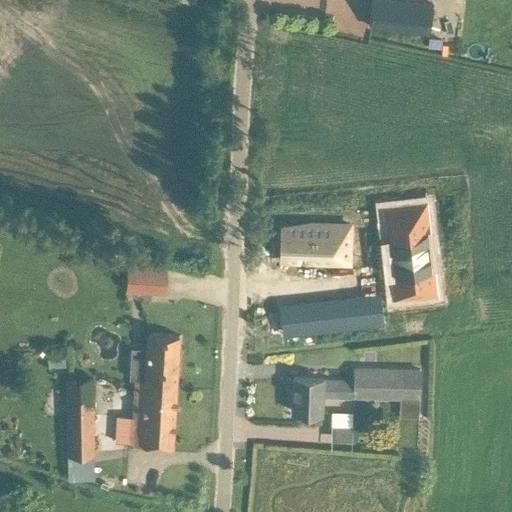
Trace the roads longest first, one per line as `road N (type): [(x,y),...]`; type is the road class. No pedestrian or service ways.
road 1 (unclassified): [(231,296),(251,0)]
road 2 (unclassified): [(214,511),(231,296)]
road 3 (residential): [(365,284),(231,296)]
